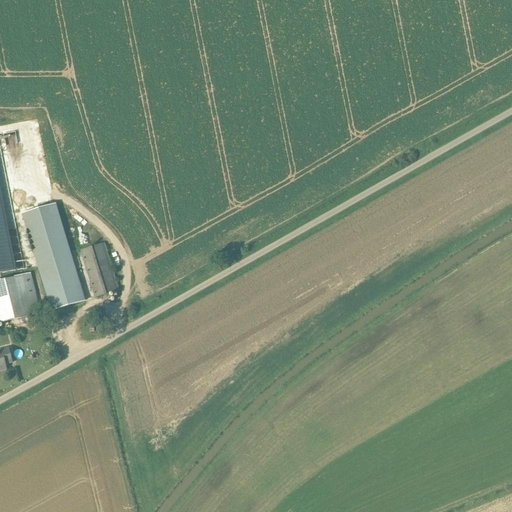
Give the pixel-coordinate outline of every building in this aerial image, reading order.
[(0,273),(24,269),(0,147),(0,273)] [(85,302),(55,206),(21,217),(51,313),(85,302)] [(117,292),(102,244),(80,251),(95,299),(117,292)] [(0,324),(41,314),(31,274),(0,281),(0,324)] [(13,364),(9,349),(0,351),(0,372),(7,371),(6,365),(13,364)]
